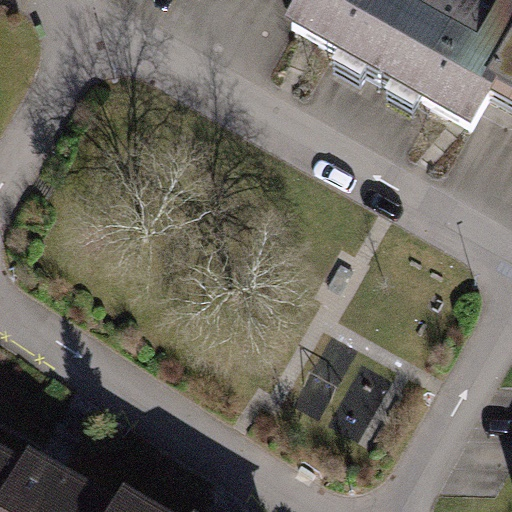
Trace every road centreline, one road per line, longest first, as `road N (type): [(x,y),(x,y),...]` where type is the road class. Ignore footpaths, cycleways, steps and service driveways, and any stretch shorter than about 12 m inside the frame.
road 1 (residential): [(404,511),(501,335),(511,286),(477,234),(134,41),(85,42)]
road 2 (residential): [(0,305),(323,511)]
road 3 (residential): [(85,42),(0,191)]
